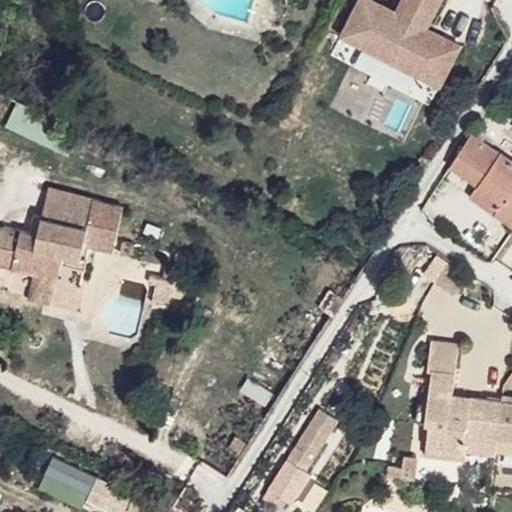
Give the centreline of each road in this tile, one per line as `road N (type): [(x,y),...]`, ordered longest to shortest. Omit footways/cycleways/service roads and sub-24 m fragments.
road 1 (track): [(511,52),(223,511)]
road 2 (track): [(411,217),(511,283)]
